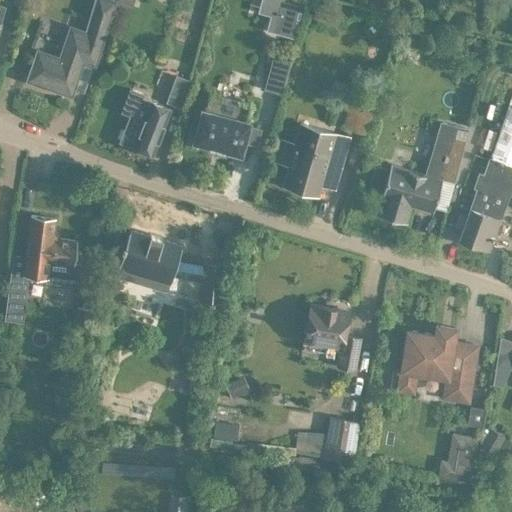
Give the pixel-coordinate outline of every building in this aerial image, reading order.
[(36,50),(26,80),(69,95),(72,87),(81,62),(91,65),(94,66),(113,0),(94,0),(85,31),(69,26),(58,57),(36,50)] [(303,3),(292,0),(277,0),(270,30),(291,36),(295,21),(298,22),(303,3)] [(325,8),(313,5),(310,16),(323,19),(325,8)] [(483,53),(478,37),(470,39),(475,55),(483,53)] [(287,59),(271,55),(263,86),(279,90),(287,59)] [(179,106),(189,79),(174,74),(164,100),(179,106)] [(349,107),(343,125),(364,131),(379,81),(353,74),(350,84),(365,88),(362,98),(360,97),(358,102),(361,103),(358,110),(349,107)] [(511,86),(489,153),(511,161),(511,86)] [(151,153),(151,152),(162,124),(161,124),(168,106),(149,99),(150,95),(127,87),(119,110),(127,114),(117,140),(151,153)] [(222,150),(222,148),(239,153),(242,139),(254,143),(258,127),(247,124),(248,120),(244,118),(248,103),(208,92),(204,108),(199,106),(190,139),(207,144),(206,146),(222,150)] [(375,212),(403,220),(408,202),(430,209),(439,179),(451,182),(466,129),(439,121),(424,172),(388,162),(386,168),(374,164),(368,183),(380,187),(379,193),(381,194),(375,212)] [(300,122),(283,181),(314,191),(317,180),(331,184),(345,135),(300,122)] [(457,236),(456,237),(487,248),(511,178),(511,161),(489,153),(481,173),(477,171),(472,185),(475,186),(471,196),(472,196),(468,207),(467,207),(457,236)] [(20,274),(47,277),(47,280),(77,284),(79,265),(72,264),(75,237),(56,235),(52,230),(54,216),(28,212),(20,274)] [(170,274),(174,259),(179,243),(123,226),(118,241),(116,240),(114,246),(116,247),(109,273),(135,280),(138,269),(165,277),(166,273),(170,274)] [(201,263),(174,259),(170,274),(200,279),(201,263)] [(201,263),(200,279),(199,299),(206,299),(206,301),(212,301),(212,300),(219,300),(222,260),(201,259),(201,263)] [(511,268),(511,264),(504,263),(502,272),(511,274),(511,268)] [(20,319),(25,279),(7,276),(2,317),(20,319)] [(335,364),(353,367),(358,336),(342,333),(346,309),(309,302),(303,339),(338,346),(335,364)] [(89,311),(74,308),(71,326),(86,329),(89,311)] [(405,328),(395,387),(411,390),(414,370),(444,375),(441,395),(466,399),(473,357),(475,343),(475,341),(452,337),(454,326),(434,322),(432,332),(405,328)] [(237,376),(223,382),(229,396),(243,390),(237,376)] [(469,402),(466,421),(480,423),(483,405),(469,402)] [(323,431),(319,455),(350,460),(357,419),(326,414),(323,431)] [(214,418),(211,435),(225,437),(227,420),(214,418)] [(477,442),(493,452),(503,435),(487,426),(477,442)] [(457,439),(451,476),(469,479),(475,442),(457,439)] [(254,442),(253,448),(259,449),(293,452),(293,445),(260,442),(254,442)] [(296,454),(294,467),(333,472),(335,458),(296,454)]
